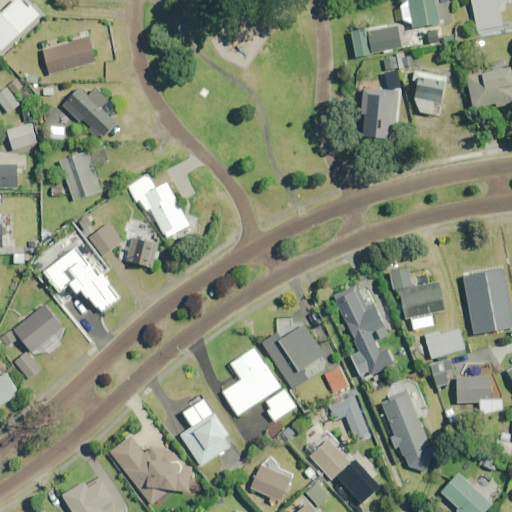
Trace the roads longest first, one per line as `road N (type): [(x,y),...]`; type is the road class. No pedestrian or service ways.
road 1 (residential): [(257,243),(237,194),(171,120),(150,83),(137,0)]
road 2 (residential): [(285,271),(203,321),(100,416)]
road 3 (residential): [(71,387),(174,296),(257,243)]
road 4 (residential): [(312,0),(326,49),(323,137),(351,202)]
road 5 (residential): [(351,202),(495,167)]
road 6 (residential): [(499,204),(357,235)]
road 7 (residential): [(100,416),(0,491)]
